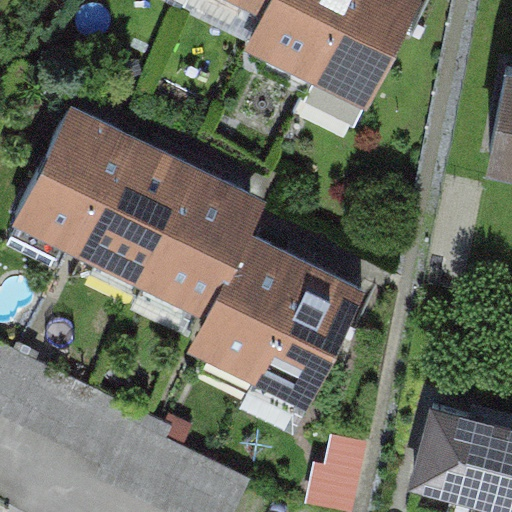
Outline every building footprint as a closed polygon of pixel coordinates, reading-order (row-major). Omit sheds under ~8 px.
[(341,0),(259,0),(232,61),(301,91),(341,0)] [(233,0),(253,9),(257,0),(233,0)] [(424,0),(341,0),(301,91),(369,122),(424,0)] [(511,64),(509,63),(491,149),(511,153),(511,64)] [(120,135),(50,103),(0,212),(0,240),(60,267),(120,135)] [(190,167),(120,135),(60,267),(130,299),(190,167)] [(261,199),(190,167),(130,299),(200,331),(261,199)] [(302,266),(247,239),(194,349),(249,376),(302,266)] [(356,291),(302,266),(249,376),(303,401),(356,291)] [(134,402),(0,337),(0,402),(107,455),(101,467),(193,511),(230,511),(249,475),(127,417),(134,402)] [(511,424),(437,405),(415,479),(511,504),(511,424)] [(362,448),(344,441),(315,488),(351,497),(362,448)]
